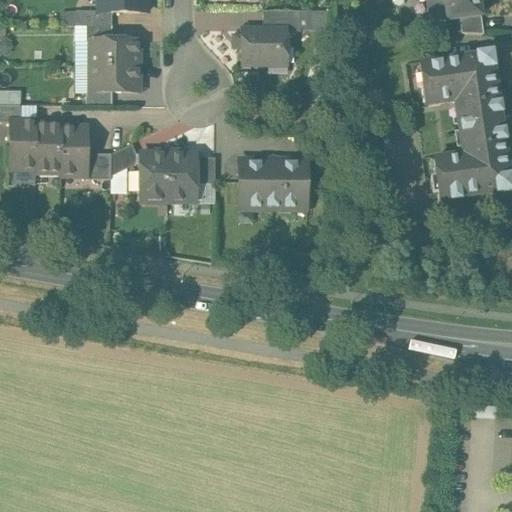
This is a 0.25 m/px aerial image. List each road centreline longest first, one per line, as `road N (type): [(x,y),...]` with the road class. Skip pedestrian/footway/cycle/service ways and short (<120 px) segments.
road 1 (tertiary): [(511,351),(0,256)]
road 2 (residential): [(184,53),(176,86),(183,109),(194,114),(214,103),(212,74)]
